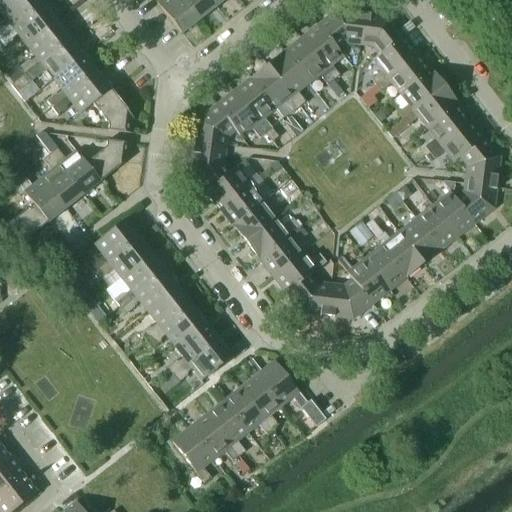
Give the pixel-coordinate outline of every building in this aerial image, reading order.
[(0,0),(0,11),(14,0),(0,0)] [(0,39),(43,5),(39,0),(14,0),(0,11),(0,13),(8,24),(4,27),(0,26),(0,39)] [(181,35),(198,21),(182,0),(161,0),(156,4),(181,35)] [(182,0),(198,21),(215,7),(209,0),(182,0)] [(57,22),(43,5),(0,39),(0,43),(4,48),(12,42),(12,38),(17,35),(26,46),(57,22)] [(346,43),(359,44),(363,14),(338,11),(337,12),(337,13),(333,14),(318,26),(337,50),(346,43)] [(387,17),(363,14),(359,44),(372,46),(379,55),(403,36),(391,21),(387,19),(388,18),(387,17)] [(19,67),(25,75),(70,39),(57,22),(26,46),(35,58),(30,61),(27,60),(19,67)] [(342,56),(337,50),(318,26),(301,39),(333,81),(340,76),(331,65),(342,56)] [(371,80),(376,86),(417,53),(403,36),(379,55),(373,60),(382,71),(371,80)] [(52,80),(83,56),(70,39),(25,75),(13,85),(18,92),(39,75),(39,72),(43,69),(52,80)] [(308,83),(318,75),(327,86),(333,81),(301,39),(284,53),(308,83)] [(297,91),(308,83),(284,53),(267,66),(299,108),(306,103),(297,91)] [(417,53),(376,86),(380,91),(380,92),(391,83),(400,94),(430,70),(417,53)] [(51,109),(97,73),(83,56),(52,80),(61,92),(57,95),(54,94),(45,101),(51,109)] [(293,112),(299,108),(267,66),(250,79),(274,110),(285,101),(293,112)] [(397,114),(402,120),(443,87),(430,70),(400,94),(408,105),(397,114)] [(110,90),(97,73),(51,109),(57,116),(66,109),(66,106),(70,103),(80,115),(92,105),(110,90)] [(274,110),(250,79),(233,93),(266,134),(272,142),(278,137),(263,118),(274,110)] [(333,81),(327,86),(336,97),(343,92),(333,81)] [(376,86),(359,99),(363,104),(380,91),(376,86)] [(418,117),(427,128),(457,104),(443,87),(402,120),(407,126),(418,117)] [(107,131),(132,134),(133,120),(110,90),(92,105),(108,125),(107,131)] [(259,139),(266,134),(233,93),(216,106),(235,130),(234,131),(239,137),(251,128),(259,139)] [(51,109),(45,101),(39,106),(45,114),(51,109)] [(429,154),(470,121),(457,104),(427,128),(435,139),(424,147),(429,154)] [(216,106),(215,107),(201,118),(198,122),(197,121),(197,123),(195,141),(195,142),(225,146),(226,138),(234,131),(235,130),(216,106)] [(385,119),(379,112),(374,116),(380,123),(385,119)] [(454,162),(460,157),(484,138),(470,121),(429,154),(434,160),(445,151),(454,162)] [(395,126),(387,133),(392,139),(400,133),(395,126)] [(40,143),(48,153),(56,147),(48,137),(40,143)] [(467,166),(466,174),(496,178),(496,177),(499,159),(498,158),(497,158),(496,153),(484,138),(460,157),(467,166)] [(131,144),(106,141),(105,148),(98,154),(112,172),(129,159),(131,144)] [(225,146),(195,142),(194,147),(194,152),(223,155),(224,151),(225,146)] [(42,178),(66,209),(89,191),(65,159),(57,149),(42,160),(51,171),(42,178)] [(112,172),(98,154),(85,164),(75,151),(65,159),(89,191),(112,172)] [(194,176),(205,191),(229,172),(222,164),(223,155),(194,152),(193,153),(191,171),(191,172),(192,172),(194,176)] [(245,160),(237,167),(240,171),(248,165),(245,160)] [(277,163),(270,169),(274,174),(281,168),(277,163)] [(229,172),(205,191),(219,209),(249,185),(235,168),(229,172)] [(465,184),(494,188),(495,182),(496,178),(466,174),(465,179),(465,184)] [(28,209),(43,227),(66,209),(42,178),(31,186),(23,176),(15,181),(24,192),(23,193),(33,205),(28,209)] [(24,192),(17,183),(11,187),(18,197),(23,193),(24,192)] [(494,189),(494,188),(465,184),(464,192),(455,199),(455,200),(473,224),(488,212),(491,208),(492,208),(492,207),(495,189),(494,189)] [(249,185),(219,209),(232,226),(262,202),(249,185)] [(402,203),(394,193),(385,200),(393,210),(402,203)] [(456,237),(473,224),(455,200),(455,199),(450,193),(433,207),(456,237)] [(276,219),(262,202),(232,226),(245,243),(276,219)] [(456,237),(433,207),(416,220),(439,250),(456,237)] [(43,227),(28,209),(5,227),(19,246),(43,227)] [(276,219),(245,243),(259,260),(289,236),(288,235),(297,228),(291,220),(282,227),(276,219)] [(86,266),(92,274),(138,238),(124,220),(93,245),(102,256),(98,260),(95,259),(86,266)] [(422,264),(439,250),(416,220),(398,234),(422,264)] [(348,231),(359,246),(371,236),(360,222),(348,231)] [(377,239),(383,234),(376,226),(370,231),(377,239)] [(297,228),(288,235),(289,236),(292,240),(295,243),(304,236),(297,228)] [(405,277),(422,264),(398,234),(382,247),(405,277)] [(292,240),(289,236),(259,260),(272,277),(303,253),(295,243),(292,240)] [(120,279),(151,255),(138,238),(92,274),(98,281),(107,274),(107,271),(111,268),(120,279)] [(382,247),(380,248),(365,260),(388,291),(405,277),(382,247)] [(310,275),(326,263),(319,254),(309,261),(303,253),(272,277),(286,294),(310,275)] [(119,307),(119,308),(164,272),(151,255),(120,279),(121,280),(106,291),(113,300),(105,307),(110,314),(119,307)] [(342,256),(337,261),(347,274),(352,270),(342,256)] [(371,304),(388,291),(365,260),(352,270),(347,274),(352,280),(371,304)] [(147,313),(178,289),(164,272),(119,308),(125,315),(134,308),(134,305),(138,302),(147,313)] [(317,284),(310,275),(286,294),(298,309),(302,311),(301,312),(302,313),(326,316),(330,286),(317,284)] [(343,287),(330,286),(326,316),(351,319),(352,319),(352,317),(356,316),(371,304),(352,280),(343,287)] [(79,284),(71,289),(76,296),(83,290),(79,284)] [(140,334),(146,342),(191,306),(178,289),(147,313),(156,324),(152,328),(148,327),(140,334)] [(93,301),(85,307),(98,324),(106,318),(93,301)] [(174,347),(204,323),(191,306),(146,342),(152,349),(160,342),(161,339),(165,336),(174,347)] [(166,368),(172,375),(218,340),(204,323),(174,347),(182,358),(178,361),(175,361),(166,368)] [(232,357),(218,340),(172,375),(178,383),(187,376),(187,373),(192,370),(201,382),(232,357)] [(247,363),(252,370),(257,376),(262,372),(257,366),(252,360),(247,363)] [(274,362),(257,376),(280,406),(291,398),(300,409),(299,409),(314,428),(323,421),(309,402),(307,403),(274,362)] [(270,415),(280,406),(257,376),(240,389),(272,430),(278,426),(270,415)] [(266,435),(272,430),(240,389),(223,402),(247,433),(257,424),(266,435)] [(236,441),(247,433),(223,402),(206,416),(238,457),(244,452),(236,441)] [(232,462),(238,457),(206,416),(189,429),(213,459),(223,451),(232,462)] [(202,468),(213,459),(189,429),(171,443),(204,484),(210,479),(202,468)] [(0,465),(0,492),(20,477),(7,460),(0,465)] [(20,477),(0,492),(0,511),(12,511),(34,495),(20,477)]
